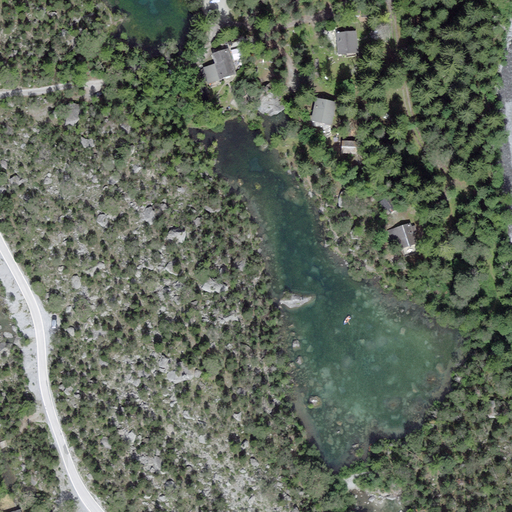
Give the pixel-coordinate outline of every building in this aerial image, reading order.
[(355,34),(334,35),(336,57),(357,55),(355,34)] [(225,52),(209,57),(212,67),(201,71),(205,85),(232,77),(225,52)] [(333,104),(313,100),(309,123),(329,127),(333,104)] [(356,143),(340,142),(339,155),(355,156),(356,143)] [(415,249),(407,223),(381,231),(391,257),(415,249)]
